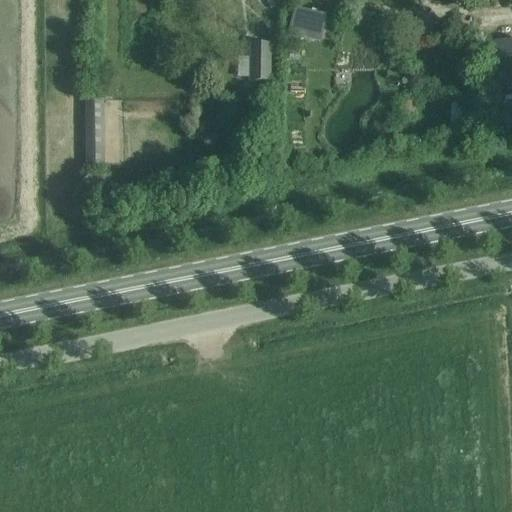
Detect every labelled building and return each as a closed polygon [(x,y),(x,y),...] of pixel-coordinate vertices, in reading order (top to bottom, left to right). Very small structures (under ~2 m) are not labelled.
[(294,9),(287,35),(320,43),(326,17),(294,9)] [(353,12),(351,19),(370,22),(371,15),(353,12)] [(511,40),(485,43),(489,92),(511,90),(511,40)] [(271,46),(249,46),(250,82),(271,81),(271,46)] [(289,54),(289,61),(299,62),(299,54),(289,54)] [(104,100),(84,101),(85,166),(105,166),(104,100)] [(403,102),(403,113),(413,113),(414,103),(403,102)]
